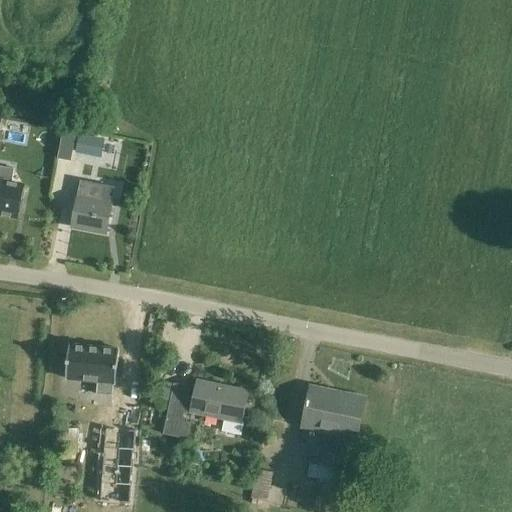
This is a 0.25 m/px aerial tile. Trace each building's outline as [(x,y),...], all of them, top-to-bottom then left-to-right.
[(80,134),(76,152),(101,157),(104,139),(80,134)] [(0,181),(0,215),(16,218),(22,185),(0,181)] [(78,196),(72,229),(106,235),(113,203),(78,196)] [(74,338),(68,373),(68,371),(118,379),(124,345),(74,338)] [(248,392),(198,381),(191,413),(223,420),(220,432),(240,436),(242,424),(241,424),(248,392)] [(191,423),(182,422),(190,387),(174,383),(163,434),(187,440),(191,423)] [(311,387),(302,429),(356,440),(365,398),(311,387)] [(122,498),(133,499),(140,438),(120,436),(117,466),(125,466),(122,498)] [(352,454),(313,446),(309,464),(349,472),(352,454)] [(256,467),(250,498),(267,501),(273,470),(256,467)]
